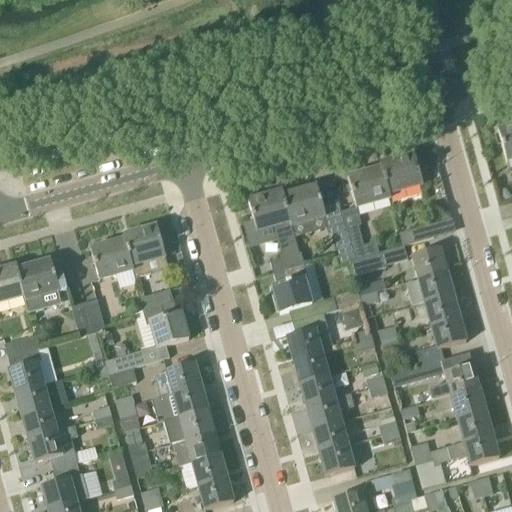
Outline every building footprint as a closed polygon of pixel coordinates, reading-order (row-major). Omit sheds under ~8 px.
[(511,162),(511,130),(498,134),(507,164),(511,162)] [(382,171),(389,196),(421,187),(413,158),(381,167),(382,171)] [(356,209),(390,200),(389,196),(382,171),(348,180),(356,209)] [(290,228),(324,219),(316,190),(304,193),(303,188),(281,195),(290,228)] [(292,236),(290,228),(281,195),(248,204),(256,233),(274,228),(277,241),(292,236)] [(355,262),(378,255),(375,244),(363,248),(357,227),(345,230),(355,262)] [(430,227),(399,235),(402,248),(433,240),(430,227)] [(155,230),(123,239),(132,272),(134,281),(149,277),(145,264),(164,259),(156,229),(155,229),(155,230)] [(349,263),(349,264),(355,262),(345,230),(332,234),(341,265),(349,263)] [(132,272),(123,239),(123,238),(122,239),(123,244),(91,253),(91,252),(90,252),(98,282),(132,272)] [(411,259),(417,283),(446,275),(439,251),(411,259)] [(385,270),(380,254),(378,255),(355,262),(349,264),(354,279),(385,270)] [(269,264),(273,277),(304,269),(300,256),(269,264)] [(43,310),(40,299),(57,294),(66,292),(59,267),(52,269),(50,263),(49,263),(49,264),(17,273),(16,268),(15,268),(24,303),(27,314),(43,310)] [(24,303),(15,268),(14,269),(15,269),(0,273),(0,305),(22,300),(23,304),(24,303)] [(304,269),(273,277),(276,288),(272,289),(279,317),(311,308),(304,284),(308,283),(304,269)] [(452,298),(446,275),(417,283),(424,306),(452,298)] [(376,294),(386,292),(383,282),(356,290),(357,292),(356,293),(358,300),(376,294)] [(142,314),(173,305),(169,292),(138,302),(142,314)] [(360,306),(358,300),(356,293),(333,300),(337,313),(360,306)] [(379,303),(376,294),(358,300),(360,306),(361,305),(362,309),(379,303)] [(459,321),(452,298),(424,306),(430,329),(459,321)] [(96,302),(84,306),(92,337),(97,336),(105,334),(96,302)] [(146,329),(149,328),(156,351),(188,342),(180,315),(176,316),(173,305),(142,314),(146,329)] [(84,306),(70,309),(79,341),(86,339),(92,337),(84,306)] [(286,340),(292,363),(321,355),(332,352),(322,317),(293,325),(297,337),(286,340)] [(465,344),(459,321),(430,329),(436,349),(437,352),(440,352),(465,344)] [(377,334),(379,343),(397,338),(394,329),(377,334)] [(352,337),(354,346),(371,341),(369,332),(352,337)] [(92,337),(86,339),(94,363),(103,361),(104,360),(97,336),(92,337)] [(397,338),(379,343),(382,352),(399,348),(397,338)] [(38,352),(34,339),(3,347),(7,360),(38,352)] [(371,341),(354,346),(357,355),(374,351),(371,341)] [(421,370),(443,364),(440,352),(437,352),(436,349),(417,355),(421,370)] [(10,372),(36,364),(41,363),(38,352),(7,360),(10,372)] [(104,365),(106,370),(108,377),(132,371),(145,367),(141,354),(104,365)] [(292,363),(299,387),(327,379),(321,355),(292,363)] [(404,387),(416,383),(443,375),(471,368),(468,357),(443,364),(421,370),(413,372),(400,376),(404,387)] [(106,370),(104,365),(103,361),(85,366),(88,375),(106,370)] [(14,396),(43,388),(36,364),(10,372),(7,372),(14,396)] [(172,397),(200,389),(194,365),(165,374),(172,397)] [(443,375),(447,388),(428,393),(431,404),(450,399),(478,391),(472,368),(471,368),(443,375)] [(106,370),(88,375),(91,384),(108,380),(108,377),(106,370)] [(108,377),(108,380),(112,392),(136,385),(132,371),(108,377)] [(365,383),(368,392),(385,388),(382,378),(365,383)] [(334,402),(327,379),(299,387),(305,410),(334,402)] [(14,396),(21,419),(50,411),(43,388),(14,396)] [(385,388),(368,392),(370,402),(388,397),(385,388)] [(157,425),(178,421),(207,412),(200,389),(172,397),(151,403),(157,425)] [(450,399),(453,411),(456,422),(485,414),(478,391),(450,399)] [(334,402),(305,410),(312,433),(340,425),(337,414),(353,409),(350,397),(334,402)] [(114,403),(117,413),(134,408),(132,399),(114,403)] [(137,417),(134,408),(117,413),(119,422),(137,417)] [(91,414),(94,423),(111,419),(108,409),(91,414)] [(419,418),(416,409),(400,413),(403,423),(419,418)] [(56,434),(50,411),(21,419),(27,442),(56,434)] [(178,421),(185,444),(214,436),(207,412),(178,421)] [(485,414),(456,422),(463,446),(491,438),(485,414)] [(111,419),(94,423),(96,433),(113,428),(111,419)] [(380,439),(397,434),(395,424),(380,428),(378,429),(380,439)] [(340,425),(312,433),(318,456),(347,448),(340,425)] [(34,466),(74,454),(71,442),(77,440),(74,429),(56,434),(27,442),(34,466)] [(397,434),(380,439),(383,448),(400,443),(397,434)] [(185,444),(171,448),(178,470),(220,458),(214,436),(185,444)] [(430,454),(412,459),(421,492),(445,485),(440,465),(466,458),(469,468),(498,461),(491,438),(463,446),(430,454)] [(130,459),(147,455),(144,445),(142,445),(129,449),(127,449),(130,459)] [(412,459),(430,454),(427,445),(409,450),(412,459)] [(347,448),(318,456),(325,479),(354,471),(347,448)] [(93,449),(74,454),(78,466),(97,460),(93,449)] [(130,459),(133,468),(150,464),(147,455),(130,459)] [(220,458),(178,470),(178,471),(191,467),(198,490),(226,482),(220,458)] [(408,474),(392,478),(394,487),(411,483),(408,474)] [(87,501),(80,477),(40,489),(46,511),(50,511),(76,505),(87,501)] [(110,484),(113,494),(131,489),(129,480),(127,480),(115,483),(110,484)] [(488,480),(479,483),(483,500),(493,497),(488,480)] [(226,482),(198,490),(203,511),(207,511),(233,505),(226,482)] [(474,502),(483,500),(479,483),(469,486),(474,502)] [(131,489),(113,494),(115,503),(133,498),(131,489)] [(143,506),(160,501),(157,491),(140,496),(143,506)] [(432,495),(437,511),(440,511),(447,510),(442,493),(432,495)] [(331,502),(334,511),(364,511),(360,494),(331,502)] [(391,501),(394,510),(410,505),(409,503),(416,501),(414,495),(391,501)] [(437,511),(432,495),(423,498),(426,511),(437,511)] [(143,506),(144,511),(153,511),(160,510),(163,509),(160,501),(143,506)]
